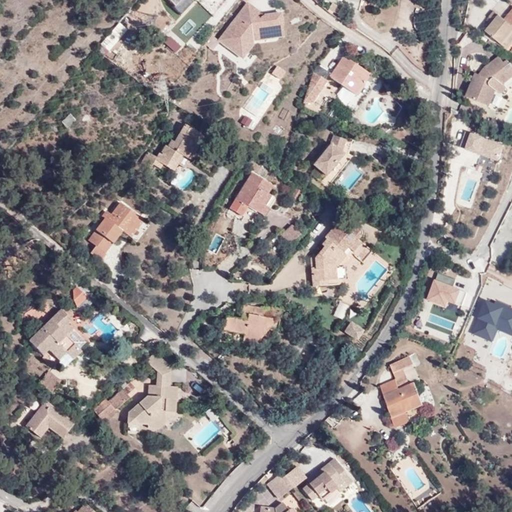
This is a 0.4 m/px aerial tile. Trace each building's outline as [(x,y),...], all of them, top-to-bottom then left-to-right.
[(192,0),(169,0),(181,11),(192,0)] [(285,36),(281,13),(264,15),(263,16),(262,16),(262,17),(261,17),(260,18),(260,12),(248,3),(222,37),(229,43),(231,41),(242,48),(247,41),(253,41),(285,36)] [(331,4),(327,10),(335,16),(339,10),(331,4)] [(511,25),(504,18),(494,10),(489,16),(493,20),(485,30),(501,44),(509,35),(511,30),(511,25)] [(119,21),(100,42),(108,50),(127,29),(119,21)] [(511,37),(509,35),(501,44),(505,47),(511,39),(511,37)] [(242,48),(231,41),(229,43),(222,37),(219,41),(243,58),(254,44),(253,41),(247,41),(242,48)] [(343,57),(332,75),(330,78),(357,96),(370,75),(343,57)] [(500,83),(511,72),(511,66),(507,61),(504,63),(499,57),(484,69),(489,74),(485,78),(479,75),(476,74),(466,96),(483,103),(490,86),(495,90),(498,93),(499,93),(502,93),(504,92),(505,90),(505,87),(503,84),(500,83)] [(280,78),(285,70),(276,65),(271,73),(280,78)] [(332,75),(318,65),(314,73),(328,81),(330,78),(332,75)] [(489,74),(484,69),(479,75),(485,78),(489,74)] [(511,77),(511,72),(500,83),(503,84),(511,77)] [(328,81),(314,73),(304,104),(311,108),(328,81)] [(489,106),(495,90),(490,86),(483,103),(489,106)] [(69,114),(60,123),(66,129),(76,120),(69,114)] [(243,115),(239,122),(247,126),(251,119),(243,115)] [(499,124),(508,127),(509,126),(493,120),(490,127),(497,129),(499,124)] [(194,143),(199,133),(185,124),(174,142),(171,140),(167,146),(166,144),(161,153),(159,152),(156,157),(155,160),(162,164),(173,171),(178,164),(175,162),(180,154),(184,156),(186,158),(195,143),(194,143)] [(506,132),(508,127),(499,124),(497,129),(506,132)] [(460,145),(498,161),(506,143),(467,128),(460,145)] [(204,136),(199,133),(194,143),(195,143),(198,145),(204,136)] [(340,147),(342,147),(344,140),(333,135),(330,144),(312,164),(325,175),(342,154),(340,152),(338,150),(340,147)] [(198,145),(195,143),(186,158),(190,160),(199,146),(198,145)] [(239,165),(247,153),(234,145),(227,157),(239,165)] [(155,160),(156,157),(148,152),(140,165),(148,170),(151,166),(158,170),(162,164),(155,160)] [(178,164),(184,156),(180,154),(175,162),(178,164)] [(273,186),(252,173),(234,201),(242,206),(244,204),(263,216),(274,199),(268,194),(273,186)] [(295,187),(289,197),(295,200),(301,191),(295,187)] [(127,235),(140,218),(120,202),(111,214),(107,220),(104,218),(99,224),(95,229),(112,243),(122,231),(127,235)] [(107,220),(111,214),(106,210),(96,222),(99,224),(104,218),(107,220)] [(143,221),(140,218),(127,235),(131,238),(143,221)] [(289,243),(300,232),(291,222),(280,233),(289,243)] [(351,250),(360,241),(364,235),(364,233),(363,232),(362,230),(353,227),(350,232),(340,224),(322,244),(325,247),(318,256),(317,257),(317,267),(313,267),(315,286),(325,285),(325,280),(329,280),(336,279),(335,270),(335,266),(345,255),(344,253),(349,248),(351,250)] [(110,247),(112,243),(95,229),(87,240),(93,244),(98,238),(110,247)] [(214,253),(222,238),(216,234),(208,249),(214,253)] [(363,243),(360,241),(351,250),(355,253),(363,243)] [(347,256),(345,255),(335,266),(335,270),(337,269),(337,268),(347,256)] [(428,295),(463,308),(471,287),(436,274),(428,295)] [(511,307),(484,299),(473,335),(494,341),(497,330),(511,334),(511,307)] [(342,319),(349,304),(339,300),(333,315),(342,319)] [(254,315),(256,307),(243,304),(240,319),(247,321),(248,314),(254,315)] [(271,310),(256,307),(254,315),(248,314),(247,321),(240,319),(236,319),(233,332),(244,334),(243,341),(256,344),(260,340),(270,328),(277,330),(279,320),(269,318),(271,310)] [(63,319),(66,316),(61,309),(30,339),(43,354),(49,349),(60,360),(67,352),(73,359),(74,359),(82,352),(73,342),(66,335),(72,328),(67,323),(63,319)] [(222,330),(233,332),(236,319),(226,316),(222,330)] [(343,330),(357,339),(364,328),(350,319),(343,330)] [(79,336),(72,328),(66,335),(73,342),(79,336)] [(67,352),(60,360),(65,366),(73,359),(67,352)] [(149,391),(161,391),(161,388),(170,388),(170,371),(166,368),(169,365),(156,354),(146,362),(158,372),(157,386),(149,385),(149,391)] [(409,357),(395,362),(399,371),(402,370),(413,366),(409,357)] [(399,371),(395,362),(391,364),(396,379),(381,385),(393,416),(423,405),(415,383),(408,385),(402,370),(399,371)] [(38,383),(50,393),(60,381),(48,370),(38,383)] [(92,408),(105,425),(118,413),(115,410),(131,398),(129,395),(136,388),(131,382),(108,402),(105,397),(92,408)] [(161,388),(161,391),(161,398),(148,397),(128,414),(128,434),(136,435),(140,432),(158,432),(158,430),(165,424),(169,424),(169,430),(172,430),(172,427),(179,421),(180,399),(185,399),(185,389),(170,388),(161,388)] [(44,424),(48,427),(61,438),(72,423),(45,401),(25,426),(35,435),(44,424)] [(205,410),(211,420),(218,416),(212,406),(205,410)] [(406,412),(392,417),(396,426),(410,421),(406,412)] [(39,438),(48,427),(44,424),(35,435),(39,438)] [(335,457),(329,463),(340,475),(346,471),(335,457)] [(340,475),(329,463),(323,468),(325,471),(318,476),(303,488),(312,499),(319,494),(323,498),(338,486),(336,485),(343,480),(340,475)] [(325,471),(323,468),(316,473),(318,476),(325,471)] [(346,471),(340,475),(343,480),(347,484),(353,479),(346,471)] [(279,474),(266,485),(278,499),(290,489),(279,474)] [(291,511),(290,510),(284,502),(276,509),(262,507),(261,511),(291,511)] [(94,511),(84,503),(76,511),(75,510),(73,511),(94,511)]
